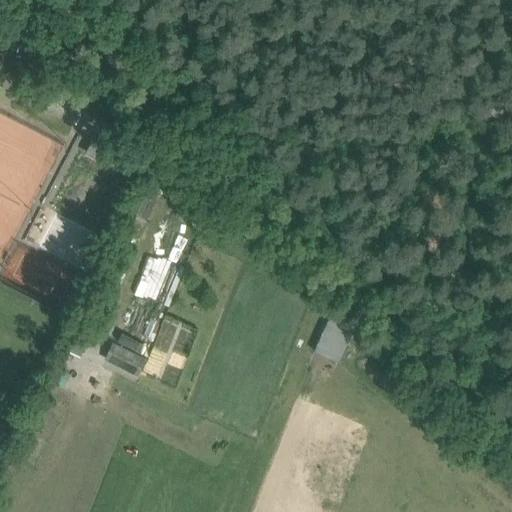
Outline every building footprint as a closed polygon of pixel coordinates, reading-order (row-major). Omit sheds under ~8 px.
[(95,139),(92,143),(87,153),(97,158),(105,143),(95,138),(95,139)] [(178,235),(168,261),(145,252),(130,291),(158,302),(184,237),(178,235)] [(82,278),(65,312),(70,315),(73,316),(74,317),(91,282),(82,278)] [(98,311),(95,318),(102,322),(105,315),(98,311)] [(83,322),(69,351),(80,357),(95,328),(83,322)] [(115,343),(107,359),(138,375),(146,359),(115,343)]
